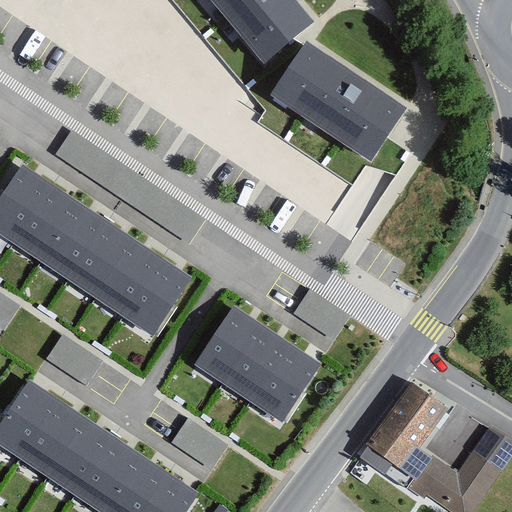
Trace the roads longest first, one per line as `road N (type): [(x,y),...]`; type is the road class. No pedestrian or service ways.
road 1 (residential): [(420,337),(0,81)]
road 2 (tertiary): [(407,355),(299,511)]
road 3 (tertiary): [(511,182),(484,253),(420,337)]
road 4 (residential): [(407,355),(511,417)]
